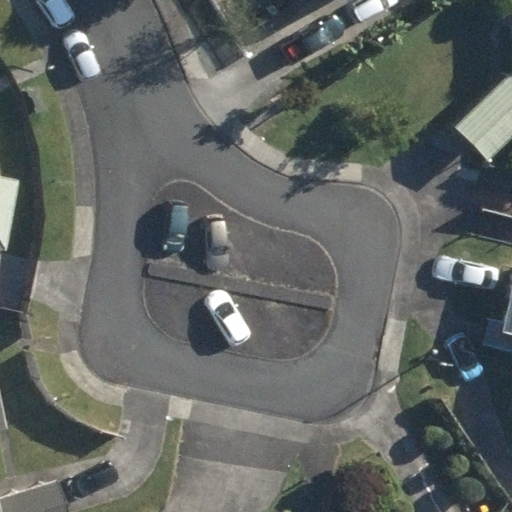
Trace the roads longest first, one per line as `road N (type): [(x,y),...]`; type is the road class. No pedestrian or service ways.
road 1 (residential): [(135,100),(229,174),(326,207),(356,229),(363,266),(356,345),(350,364),(325,387),(289,390),(136,357),(118,331),(116,298)]
road 2 (residential): [(116,298),(135,100)]
